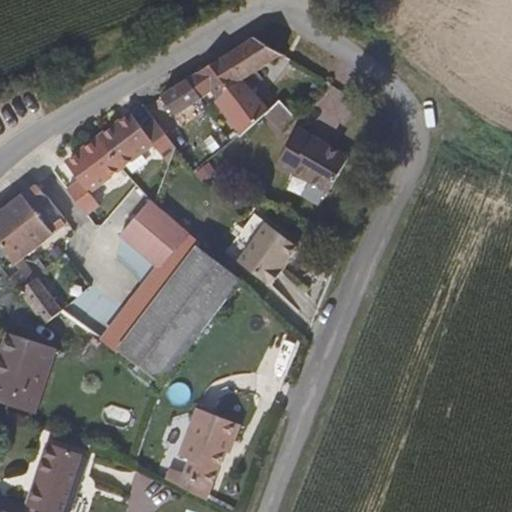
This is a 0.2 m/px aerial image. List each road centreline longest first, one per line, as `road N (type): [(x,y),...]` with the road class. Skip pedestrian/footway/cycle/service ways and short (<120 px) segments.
road 1 (residential): [(255,11),(295,19),(342,43),(401,98),(413,126),(265,511)]
road 2 (residential): [(0,163),(40,131),(255,11)]
